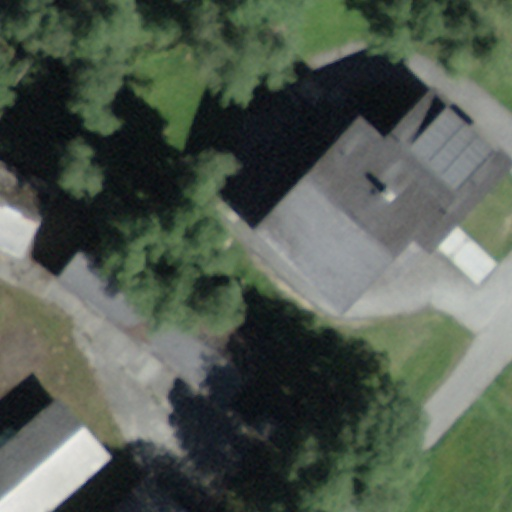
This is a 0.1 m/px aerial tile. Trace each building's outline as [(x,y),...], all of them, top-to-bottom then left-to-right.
[(407,97),(282,224),(354,294),(431,216),(479,167),(407,97)] [(0,165),(0,247),(22,258),(54,190),(0,165)] [(69,288),(216,408),(273,339),(125,219),(69,288)] [(52,397),(0,444),(0,511),(49,511),(108,459),(52,397)] [(178,511),(151,485),(124,511),(178,511)]
